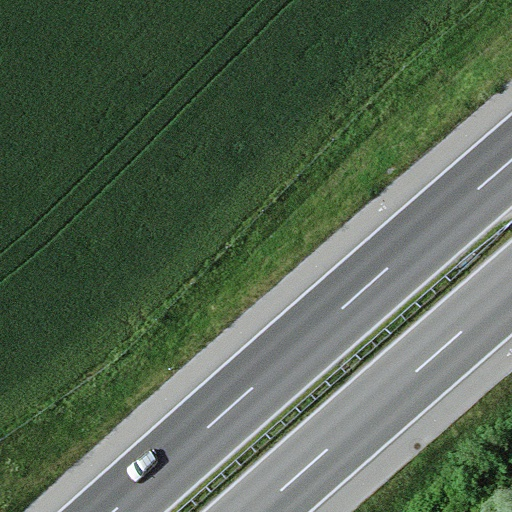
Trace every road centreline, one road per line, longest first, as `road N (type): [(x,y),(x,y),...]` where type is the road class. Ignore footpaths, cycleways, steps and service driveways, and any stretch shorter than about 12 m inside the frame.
road 1 (motorway): [(511,160),(113,511)]
road 2 (motorway): [(256,511),(511,288)]
